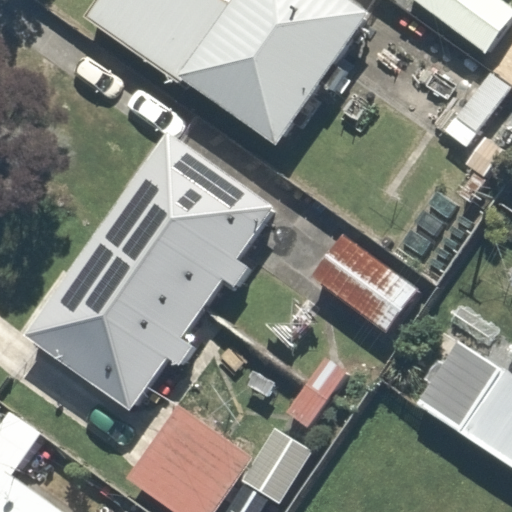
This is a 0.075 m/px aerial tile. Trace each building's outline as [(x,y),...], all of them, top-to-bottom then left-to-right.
[(240,0),(104,0),(87,25),(183,91),(191,80),(291,149),(384,14),(363,0),(240,0),(241,0),(240,0)] [(511,0),(416,0),(492,56),(511,29),(511,0)] [(179,128),(32,336),(136,410),(283,202),(179,128)] [(350,230),(313,281),(394,339),(431,289),(350,230)] [(511,366),(462,335),(413,412),(511,475),(511,366)] [(286,422),(325,446),(364,382),(325,358),(286,422)] [(183,402),(129,478),(177,511),(224,511),(263,458),(183,402)] [(325,446),(286,422),(258,467),(298,491),(325,446)] [(0,511),(77,511),(18,467),(0,490),(0,511)]
